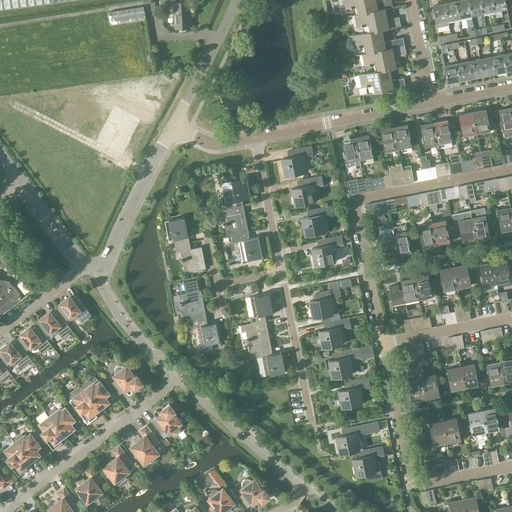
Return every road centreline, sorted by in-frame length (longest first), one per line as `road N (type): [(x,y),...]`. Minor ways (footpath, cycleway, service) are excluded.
road 1 (residential): [(511,466),(416,484),(405,475),(352,200),(511,168)]
road 2 (residential): [(5,511),(173,375)]
road 3 (residential): [(255,138),(433,103)]
road 4 (residential): [(305,486),(173,375)]
road 5 (residential): [(97,266),(176,128)]
road 6 (residential): [(311,423),(282,270)]
road 7 (residential): [(176,128),(234,0)]
road 8 (residential): [(85,263),(0,156)]
road 9 (residential): [(282,270),(255,138)]
road 10 (residential): [(173,375),(113,307),(97,266)]
